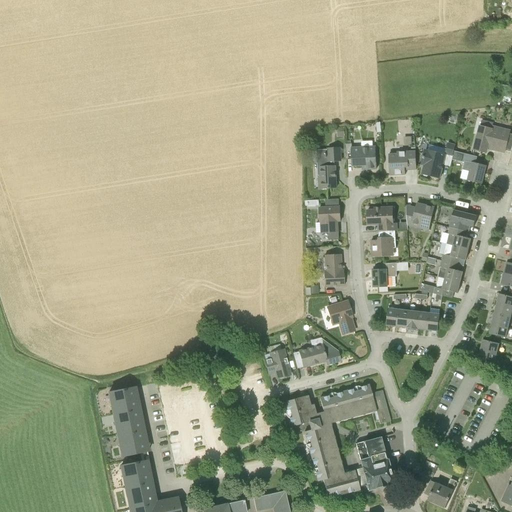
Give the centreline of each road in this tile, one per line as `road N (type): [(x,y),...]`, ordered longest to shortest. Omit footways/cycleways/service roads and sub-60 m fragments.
road 1 (residential): [(318,511),(279,465),(161,491),(140,386)]
road 2 (residential): [(446,347),(501,209)]
road 3 (residential): [(501,209),(413,188),(356,193)]
road 4 (residential): [(371,337),(358,293),(356,193)]
